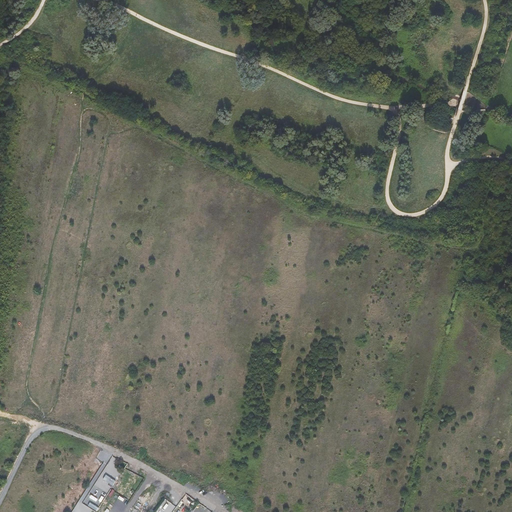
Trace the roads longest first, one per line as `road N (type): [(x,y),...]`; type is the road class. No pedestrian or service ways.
road 1 (track): [(511,161),(473,158),(449,168),(441,198),(405,214),(389,202),(387,188),(399,113),(341,100),(100,0)]
road 2 (track): [(484,0),(449,168)]
